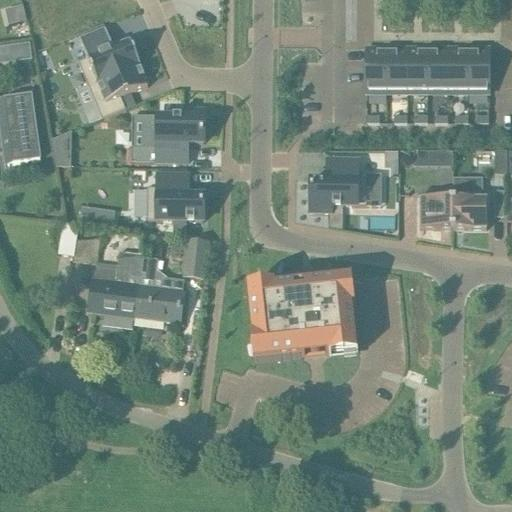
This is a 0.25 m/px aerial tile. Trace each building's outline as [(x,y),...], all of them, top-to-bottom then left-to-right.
[(139,68),(140,67),(130,43),(113,50),(105,31),(79,41),(87,61),(78,64),(88,88),(139,68)] [(0,50),(0,66),(13,64),(10,49),(0,50)] [(387,95),(387,50),(366,50),(366,95),(387,95)] [(387,50),(387,95),(407,95),(407,50),(387,50)] [(428,95),(428,50),(407,50),(407,95),(428,95)] [(448,95),(448,50),(428,50),(428,95),(448,95)] [(468,95),(468,50),(448,50),(448,95),(468,95)] [(490,95),(490,50),(468,50),(468,95),(490,95)] [(102,122),(104,121),(126,112),(121,100),(148,89),(139,68),(88,88),(100,117),(102,122)] [(0,101),(0,136),(4,169),(6,168),(6,167),(9,167),(40,162),(31,99),(9,102),(0,104),(0,101)] [(187,166),(188,145),(204,146),(204,124),(205,124),(206,114),(201,113),(183,113),(183,119),(146,119),(146,150),(132,150),(131,165),(187,166)] [(378,127),(378,119),(366,119),(366,127),(378,127)] [(407,127),(407,119),(395,119),(395,127),(407,127)] [(427,127),(427,119),(415,119),(415,127),(427,127)] [(448,127),(448,119),(436,119),(436,127),(448,127)] [(469,127),(469,119),(457,119),(457,127),(469,127)] [(490,127),(490,119),(478,119),(478,127),(490,127)] [(72,134),(51,142),(56,170),(71,170),(72,134)] [(440,170),(453,170),(453,153),(435,153),(435,164),(440,170)] [(495,153),(495,177),(507,177),(507,153),(495,153)] [(367,177),(358,176),(358,163),(327,162),(327,183),(311,182),(311,205),(309,205),(309,214),(313,215),(331,215),(331,209),(367,209),(367,177)] [(186,224),(203,224),(204,198),(188,198),(188,177),(158,177),(157,191),(148,191),(147,223),(173,224),(186,224)] [(420,202),(420,232),(453,232),(453,193),(423,194),(423,202),(420,202)] [(483,193),(453,193),(453,232),(486,232),(486,201),(483,201),(483,193)] [(80,210),(79,225),(113,226),(113,211),(80,210)] [(173,224),(173,239),(186,240),(186,224),(173,224)] [(143,256),(158,258),(161,238),(145,236),(143,256)] [(76,243),(73,265),(96,268),(95,272),(94,284),(91,283),(91,284),(94,285),(90,314),(87,314),(87,315),(104,317),(104,315),(134,319),(138,289),(139,277),(142,260),(142,258),(118,256),(118,260),(117,269),(97,267),(99,243),(92,242),(76,240),(76,243)] [(208,245),(187,242),(182,280),(203,283),(208,245)] [(138,289),(134,319),(135,319),(165,323),(165,325),(181,327),(181,325),(179,325),(184,283),(166,280),(164,292),(154,291),(156,272),(157,262),(142,260),(139,277),(138,289)] [(262,288),(248,289),(253,337),(250,337),(251,339),(253,338),(256,365),(357,354),(349,281),(345,282),(276,289),(276,286),(275,286),(275,291),(262,292),(262,288)]
